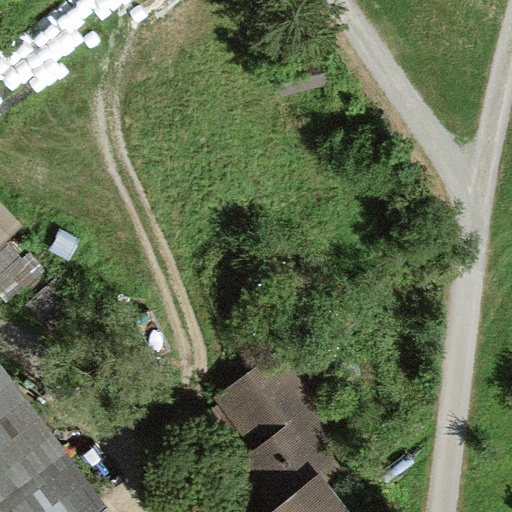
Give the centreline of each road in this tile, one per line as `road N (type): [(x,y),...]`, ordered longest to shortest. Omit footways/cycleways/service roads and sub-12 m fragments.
road 1 (track): [(334,0),(474,193)]
road 2 (track): [(474,193),(511,74)]
